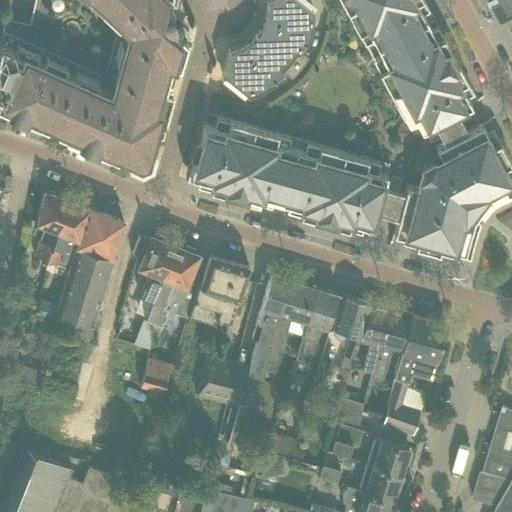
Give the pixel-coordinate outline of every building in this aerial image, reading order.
[(0,105),(47,126),(116,157),(119,150),(127,154),(129,159),(138,163),(148,159),(151,149),(147,144),(152,127),(160,129),(171,88),(164,86),(167,74),(171,62),(178,64),(184,43),(185,38),(184,37),(182,36),(181,34),(179,33),(178,31),(177,30),(175,27),(173,25),(172,25),(172,23),(172,20),(172,19),(171,17),(171,16),(171,14),(170,13),(170,11),(169,10),(168,8),(166,6),(168,5),(168,2),(168,0),(33,0),(29,22),(6,18),(4,17),(0,36),(0,105)] [(242,44),(237,46),(234,47),(228,49),(226,56),(226,55),(225,58),(226,58),(222,69),(221,73),(223,73),(223,72),(225,74),(233,80),(232,82),(233,83),(237,79),(240,81),(240,82),(242,81),(247,90),(245,91),(245,92),(255,89),(263,85),(268,81),(268,82),(275,77),(279,73),(280,73),(284,70),(280,66),(283,63),(286,59),(289,56),(292,52),(294,48),(299,51),(301,47),(301,46),(303,41),(304,41),(307,34),(307,33),(308,28),(309,28),(311,19),(312,9),(311,9),(310,11),(301,8),(301,6),(300,6),(297,3),(299,0),(268,0),(267,1),(266,8),(265,10),(266,10),(264,17),(262,22),(260,25),(263,26),(251,40),(250,38),(247,40),(248,40),(242,44)] [(341,0),(368,50),(412,134),(433,122),(436,127),(424,133),(430,143),(441,137),(444,142),(466,130),(456,111),(477,99),(476,98),(432,16),(423,0),(341,0)] [(511,0),(493,0),(501,15),(511,8),(511,0)] [(304,61),(307,56),(299,51),(294,48),(292,52),(289,56),(286,59),(283,63),(280,66),(284,70),(291,77),(294,73),(298,69),(301,65),(304,61)] [(187,180),(187,182),(278,208),(368,233),(369,233),(376,210),(397,216),(404,192),(399,190),(402,178),(391,175),(388,187),(383,186),(389,163),(298,137),(206,112),(199,137),(193,159),(187,180)] [(433,161),(423,166),(479,212),(485,204),(511,189),(511,180),(509,175),(508,176),(503,167),(511,162),(499,140),(491,144),(487,135),(488,135),(486,132),(482,123),(481,122),(466,130),(444,142),(435,146),(444,164),(439,167),(433,161)] [(397,216),(392,232),(393,233),(403,235),(406,236),(406,235),(416,238),(414,246),(438,253),(440,245),(450,247),(450,249),(464,252),(473,219),(479,212),(423,166),(421,176),(427,182),(426,188),(406,182),(404,192),(397,216)] [(46,259),(67,197),(43,187),(35,221),(43,224),(33,253),(46,259)] [(78,238),(89,206),(67,197),(46,259),(58,263),(68,234),(78,238)] [(109,254),(123,219),(89,206),(78,238),(75,245),(109,254)] [(151,299),(173,242),(138,229),(129,251),(141,255),(137,265),(148,269),(138,295),(151,299)] [(185,314),(187,310),(195,283),(187,279),(197,252),(173,242),(151,299),(144,318),(154,323),(152,332),(157,333),(166,314),(172,317),(175,311),(185,314)] [(112,255),(109,254),(75,245),(74,244),(50,325),(88,336),(112,255)] [(230,324),(242,284),(248,265),(209,254),(200,283),(198,283),(197,284),(195,283),(187,310),(216,320),(230,324)] [(261,367),(269,340),(268,340),(277,311),(279,312),(289,278),(270,272),(250,336),(255,338),(247,364),(238,402),(230,400),(221,437),(244,443),(260,375),(259,374),(261,367)] [(273,370),(280,342),(288,315),(305,320),(315,286),(289,278),(279,312),(277,311),(268,340),(269,340),(261,367),(273,370)] [(327,326),(331,311),(337,292),(315,286),(305,320),(294,357),(308,361),(318,324),(327,326)] [(358,337),(368,301),(341,293),(332,326),(332,328),(331,330),(332,332),(332,333),(333,334),(334,336),(335,337),(336,337),(338,338),(340,338),(342,337),(343,337),(344,336),(345,335),(346,335),(346,334),(347,332),(347,330),(351,331),(343,354),(351,356),(359,337),(358,337)] [(377,355),(390,307),(368,301),(358,337),(359,337),(368,340),(365,352),(367,353),(363,366),(370,368),(372,369),(376,355),(377,355)] [(391,346),(397,347),(401,333),(404,334),(410,312),(390,307),(377,355),(376,355),(372,369),(370,368),(364,396),(383,400),(390,372),(384,370),(391,346)] [(429,375),(441,337),(445,322),(410,312),(404,334),(401,333),(397,347),(400,348),(393,373),(381,423),(412,433),(420,407),(401,401),(411,369),(429,375)] [(138,327),(132,342),(147,347),(151,331),(138,327)] [(147,354),(139,382),(163,389),(171,361),(147,354)] [(227,399),(237,361),(206,354),(197,394),(226,401),(226,399),(227,399)] [(352,359),(343,354),(336,374),(346,377),(352,359)] [(35,367),(30,366),(11,360),(5,380),(29,387),(35,367)] [(341,395),(334,415),(359,423),(362,402),(341,395)] [(511,511),(511,407),(503,403),(482,469),(480,468),(472,496),(496,504),(492,511),(511,511)] [(289,456),(295,438),(273,431),(268,450),(289,456)] [(408,446),(389,440),(374,435),(366,462),(400,472),(408,446)] [(333,439),(330,451),(348,456),(352,444),(333,439)] [(71,467),(43,456),(25,448),(0,509),(0,511),(102,511),(117,476),(88,465),(81,481),(68,475),(71,467)] [(392,498),(400,472),(366,462),(358,487),(392,498)] [(322,463),(318,475),(337,481),(340,469),(322,463)] [(147,499),(153,473),(140,470),(134,496),(147,499)] [(183,481),(180,495),(198,498),(200,485),(183,481)] [(344,511),(387,511),(392,498),(358,487),(347,484),(345,488),(344,489),(343,490),(343,491),(342,493),(342,494),(342,495),(342,497),(343,498),(342,500),(345,502),(343,511),(344,511)] [(222,511),(228,492),(216,489),(215,495),(211,511),(210,511),(222,511)] [(235,511),(240,495),(228,492),(222,511),(235,511)] [(211,511),(215,495),(205,493),(201,509),(211,511)] [(249,511),(253,498),(240,495),(235,511),(249,511)] [(311,501),(307,511),(337,511),(338,509),(311,501)]
